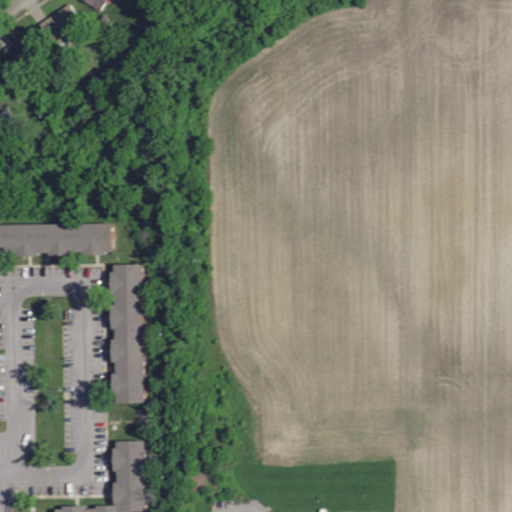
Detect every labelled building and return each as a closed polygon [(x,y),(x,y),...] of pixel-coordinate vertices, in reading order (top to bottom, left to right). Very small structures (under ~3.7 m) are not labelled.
[(105,0),(99,11),(93,6),(93,5),(85,0),(105,0)] [(58,48),(56,44),(54,45),(39,22),(69,1),(85,24),(67,37),(69,40),(58,48)] [(45,47),(26,60),(29,64),(20,70),(4,47),(32,28),(45,47)] [(0,56),(0,78),(9,74),(1,56),(0,56)] [(0,255),(0,223),(114,221),(114,250),(107,250),(107,254),(84,254),(84,250),(74,250),(74,254),(50,255),(50,251),(40,251),(40,255),(17,255),(17,251),(6,251),(6,255),(0,255)] [(115,263),(143,262),(145,401),(117,402),(117,394),(113,395),(113,372),(117,371),(116,361),(113,361),(113,338),(116,337),(116,327),(112,327),(112,304),(116,304),(115,293),(112,293),(111,270),(115,270),(115,263)] [(56,511),(56,508),(63,508),(63,504),(87,504),(87,507),(97,507),(97,504),(115,503),(115,480),(118,480),(118,470),(114,470),(114,447),(118,447),(117,439),(146,439),(147,510),(128,511),(56,511)]
